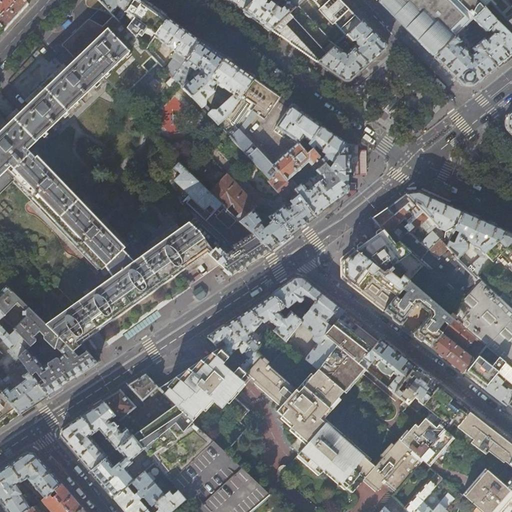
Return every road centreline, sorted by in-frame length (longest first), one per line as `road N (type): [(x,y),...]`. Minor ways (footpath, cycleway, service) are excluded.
road 1 (secondary): [(34,430),(296,259)]
road 2 (secondary): [(422,165),(185,0)]
road 3 (residential): [(511,426),(296,259)]
road 4 (secondary): [(296,259),(422,165)]
